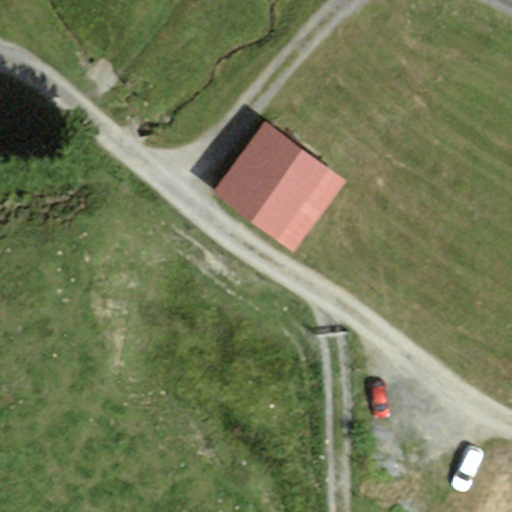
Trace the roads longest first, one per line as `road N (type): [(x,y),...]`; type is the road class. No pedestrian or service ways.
road 1 (unclassified): [(0,50),(82,103),(176,191),(337,297),(457,394)]
road 2 (track): [(372,0),(328,24),(176,191)]
road 3 (track): [(337,297),(346,511)]
